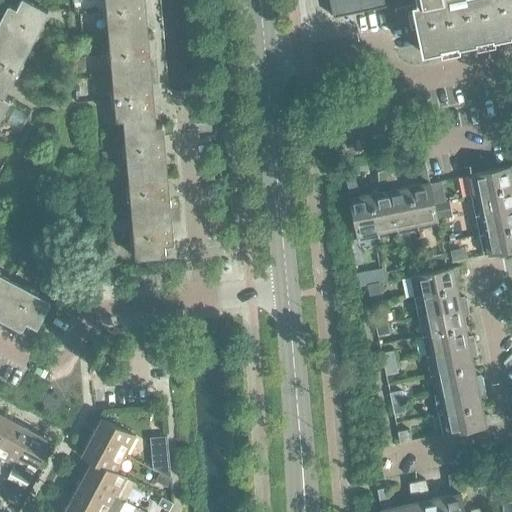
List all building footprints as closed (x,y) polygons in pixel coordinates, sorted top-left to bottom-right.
[(10,4),(5,13),(37,30),(48,10),(29,0),(20,0),(17,7),(10,4)] [(145,7),(143,0),(107,0),(109,10),(145,7)] [(511,0),(330,0),(334,17),(389,5),(390,9),(413,4),(423,53),(459,46),(459,49),(511,38),(511,0)] [(147,29),(145,7),(109,10),(110,32),(147,29)] [(5,13),(0,22),(0,35),(27,49),(37,30),(5,13)] [(147,29),(110,32),(112,54),(148,51),(147,29)] [(27,49),(0,35),(0,59),(17,69),(27,49)] [(150,73),(148,51),(112,54),(114,76),(150,73)] [(17,69),(0,59),(0,84),(6,88),(17,69)] [(150,73),(114,76),(116,98),(152,95),(150,73)] [(0,115),(9,98),(3,95),(0,93),(0,115)] [(154,117),(152,95),(116,98),(118,120),(154,117)] [(155,124),(154,117),(118,120),(118,127),(155,124)] [(128,149),(164,145),(162,124),(155,124),(126,127),(128,149)] [(166,167),(164,145),(128,149),(130,170),(166,167)] [(419,183),(410,185),(419,229),(439,225),(438,220),(453,217),(450,200),(435,203),(427,161),(417,163),(419,183)] [(472,194),(511,186),(511,164),(468,175),(472,194)] [(168,189),(166,167),(130,170),(132,192),(168,189)] [(395,168),(387,170),(399,232),(419,229),(410,185),(399,187),(395,168)] [(380,191),(371,193),(379,236),(399,232),(387,170),(378,171),(380,191)] [(379,236),(371,193),(361,194),(356,176),(347,178),(359,240),(379,236)] [(511,186),(472,194),(476,214),(511,206),(511,186)] [(170,211),(168,189),(132,192),(134,214),(170,211)] [(511,206),(476,214),(480,233),(511,226),(511,206)] [(170,211),(134,214),(135,236),(172,233),(170,211)] [(511,226),(480,233),(484,253),(511,247),(511,226)] [(173,243),(172,233),(135,236),(137,258),(167,256),(165,243),(173,243)] [(415,296),(458,287),(455,275),(462,274),(461,265),(411,276),(415,296)] [(367,284),(379,282),(388,280),(385,267),(356,273),(358,286),(367,284)] [(400,269),(387,271),(389,281),(402,277),(400,269)] [(0,303),(12,281),(0,274),(0,303)] [(12,281),(0,303),(0,315),(14,323),(31,291),(12,281)] [(367,284),(369,295),(381,293),(379,282),(367,284)] [(460,299),(458,287),(415,296),(419,315),(469,305),(467,297),(460,299)] [(31,291),(14,323),(23,328),(26,321),(37,327),(51,302),(31,291)] [(469,305),(419,315),(423,335),(465,326),(463,315),(470,313),(469,305)] [(376,324),(388,322),(386,311),(374,314),(376,324)] [(388,322),(376,324),(378,335),(390,333),(388,322)] [(465,326),(423,335),(427,354),(477,344),(475,337),(468,339),(465,326)] [(477,344),(427,354),(431,374),(474,365),(471,354),(478,353),(477,344)] [(384,363),(396,361),(394,350),(381,353),(384,363)] [(396,361),(384,363),(386,374),(398,372),(396,361)] [(474,365),(431,374),(435,393),(485,383),(483,376),(476,378),(474,365)] [(486,392),(485,383),(435,393),(439,413),(482,404),(479,393),(486,392)] [(392,402),(404,400),(402,390),(390,392),(392,402)] [(406,411),(404,400),(392,402),(394,414),(406,411)] [(482,404),(439,413),(443,433),(493,423),(491,415),(484,417),(482,404)] [(0,413),(0,447),(14,421),(0,413)] [(92,436),(126,454),(136,435),(102,417),(92,436)] [(14,421),(0,447),(0,456),(14,464),(32,430),(14,421)] [(409,429),(398,432),(400,442),(412,440),(409,429)] [(32,430),(14,464),(15,464),(10,474),(28,484),(33,474),(38,477),(44,466),(39,463),(51,441),(32,430)] [(126,454),(92,436),(82,455),(92,461),(93,459),(116,472),(117,471),(126,454)] [(171,477),(169,454),(153,455),(154,468),(171,477)] [(93,459),(92,461),(83,477),(117,495),(127,477),(117,471),(116,472),(93,459)] [(167,486),(171,478),(160,472),(156,480),(167,486)] [(450,494),(441,495),(444,511),(465,511),(457,472),(449,474),(450,494)] [(117,495),(83,477),(73,495),(104,511),(119,511),(126,500),(117,495)] [(444,511),(441,495),(431,497),(426,479),(418,481),(424,511),(444,511)] [(411,502),(402,504),(403,511),(424,511),(418,481),(410,483),(411,502)] [(403,511),(402,504),(392,506),(387,487),(378,489),(382,511),(403,511)] [(104,511),(73,495),(64,511),(104,511)] [(158,504),(159,505),(169,510),(173,502),(162,496),(158,504)] [(511,511),(511,506),(511,501),(502,503),(503,511),(511,511)]
